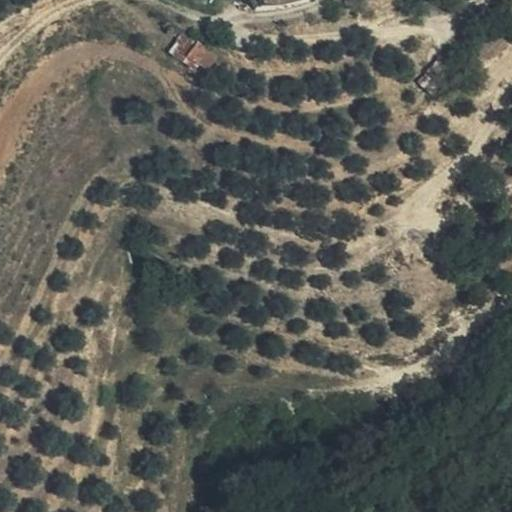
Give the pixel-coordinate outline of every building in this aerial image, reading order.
[(200,74),(216,52),(185,30),(169,52),(200,74)] [(442,53),(435,30),(412,36),(418,59),(442,53)] [(196,111),(206,96),(189,83),(178,98),(196,111)] [(420,117),(430,127),(446,112),(437,102),(420,117)] [(421,137),(430,127),(420,117),(419,116),(409,125),(421,137)]
